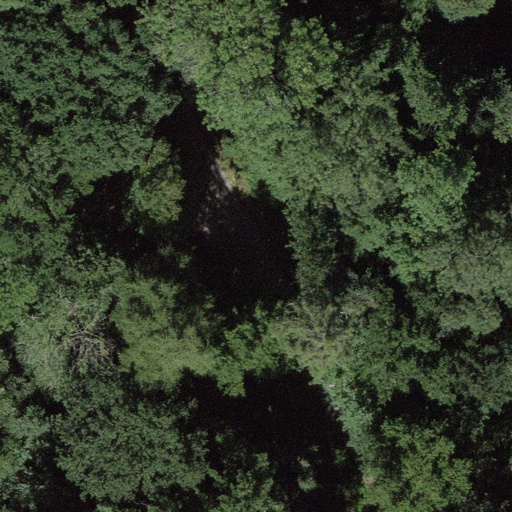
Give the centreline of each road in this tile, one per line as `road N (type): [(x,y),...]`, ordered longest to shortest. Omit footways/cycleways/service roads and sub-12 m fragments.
road 1 (track): [(100,0),(399,511)]
road 2 (track): [(250,266),(0,178)]
